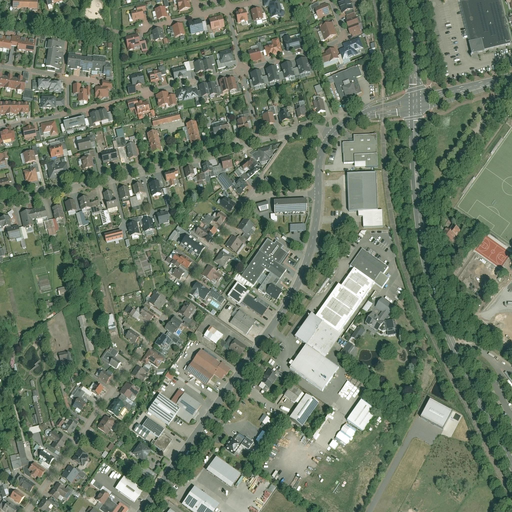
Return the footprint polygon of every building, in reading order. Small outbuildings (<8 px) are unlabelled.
[(13,0),(14,10),(21,10),(21,0),(13,0)] [(21,0),(21,10),(29,10),(29,0),(21,0)] [(29,0),(29,10),(37,10),(37,0),(29,0)] [(169,0),(170,1),(173,0),(176,0),(179,11),(191,8),(188,0),(169,0)] [(268,7),(271,18),(278,16),(280,17),(283,16),(285,14),(284,10),(281,9),(279,1),(274,2),(274,0),(263,0),(264,7),(268,7)] [(499,0),(460,0),(474,55),(511,46),(499,0)] [(351,3),(340,7),(342,14),(353,10),(351,3)] [(137,9),(130,11),(133,20),(144,18),(143,11),(146,10),(145,4),(136,6),(137,9)] [(331,15),(326,4),(314,8),(319,20),(331,15)] [(165,7),(155,9),(157,19),(167,17),(165,7)] [(260,7),(251,10),(254,21),(263,19),(260,7)] [(245,9),(235,11),(237,23),(248,20),(245,9)] [(351,38),(362,34),(358,25),(359,24),(355,14),(346,17),(348,22),(346,22),(348,28),(347,29),(351,38)] [(222,16),(209,19),(210,24),(206,25),(209,34),(213,33),(212,30),(225,26),(222,16)] [(201,19),(189,22),(191,34),(204,31),(201,19)] [(337,35),(332,22),(320,27),(324,40),(337,35)] [(185,35),(182,23),(172,26),(175,37),(185,35)] [(162,29),(152,31),(154,41),(165,38),(162,29)] [(138,34),(125,37),(128,51),(134,49),(133,46),(140,45),(141,52),(148,50),(145,40),(139,42),(138,34)] [(12,38),(0,35),(0,48),(12,51),(13,47),(19,48),(18,51),(35,54),(37,40),(12,36),(12,38)] [(300,48),(297,38),(291,40),(289,35),(283,37),(287,52),(300,48)] [(282,52),(278,38),(272,40),(273,44),(265,47),(267,56),(282,52)] [(344,48),(340,50),(343,60),(357,55),(356,52),(364,49),(360,38),(343,44),(344,48)] [(57,43),(48,42),(47,49),(50,49),(47,68),(56,69),(59,50),(56,50),(57,43)] [(339,59),(335,47),(324,51),(325,53),(318,55),(321,64),(329,61),(330,62),(339,59)] [(259,48),(248,50),(251,61),(261,59),(259,48)] [(234,61),(231,49),(220,51),(222,59),(217,60),(219,68),(226,67),(225,63),(234,61)] [(84,58),(71,56),(69,67),(81,69),(81,71),(94,73),(94,72),(103,73),(102,76),(111,77),(113,68),(108,68),(109,61),(94,59),(94,61),(84,60),(84,58)] [(252,79),(250,80),(252,88),(313,71),(311,64),(309,64),(307,58),(297,61),(299,67),(294,68),(292,62),(282,65),(283,71),(278,72),(276,66),(266,69),(268,75),(262,76),(260,70),(251,73),(252,79)] [(213,69),(211,59),(202,61),(204,71),(213,69)] [(204,71),(202,61),(193,63),(196,73),(204,71)] [(325,78),(328,85),(334,83),(340,101),(346,99),(348,104),(359,100),(357,94),(361,93),(356,78),(362,76),(358,66),(325,78)] [(188,77),(185,67),(172,69),(175,79),(188,77)] [(159,70),(149,73),(151,82),(162,80),(159,70)] [(144,83),(142,72),(131,75),(133,84),(127,85),(128,94),(136,92),(135,85),(144,83)] [(4,77),(2,89),(13,90),(15,79),(4,77)] [(238,90),(235,77),(227,79),(227,78),(219,80),(222,92),(230,90),(230,92),(238,90)] [(15,79),(13,90),(24,92),(25,80),(15,79)] [(45,79),(37,79),(37,89),(46,89),(46,88),(49,88),(49,92),(54,92),(54,93),(63,93),(63,89),(60,89),(60,82),(50,82),(50,80),(45,80),(45,79)] [(101,87),(96,87),(96,99),(105,100),(105,95),(110,95),(110,89),(113,89),(113,82),(101,81),(101,87)] [(218,94),(215,82),(206,84),(206,83),(199,84),(202,97),(209,95),(209,96),(218,94)] [(80,85),(73,85),(73,96),(78,95),(79,103),(89,102),(89,91),(80,91),(80,85)] [(199,97),(197,89),(191,90),(190,87),(181,89),(181,90),(176,91),(178,99),(183,98),(183,101),(199,97)] [(177,105),(174,95),(168,96),(168,93),(155,95),(158,107),(168,105),(169,107),(177,105)] [(55,98),(41,98),(41,109),(55,109),(55,106),(65,106),(65,99),(56,99),(55,98)] [(136,99),(126,101),(128,111),(136,109),(137,115),(139,115),(139,119),(141,118),(141,114),(149,112),(146,102),(142,103),(141,101),(137,102),(136,99)] [(323,100),(314,102),(316,113),(325,111),(323,100)] [(2,104),(3,115),(16,115),(16,103),(2,104)] [(16,103),(16,115),(29,114),(29,103),(16,103)] [(270,113),(262,115),(264,126),(274,123),(272,115),(275,114),(273,106),(269,107),(270,113)] [(304,107),(295,110),(297,118),(306,116),(304,107)] [(91,117),(87,118),(89,125),(90,128),(94,126),(93,124),(108,120),(109,123),(113,121),(111,112),(108,113),(106,108),(89,113),(91,117)] [(290,120),(288,111),(278,113),(280,122),(290,120)] [(181,119),(180,113),(152,120),(153,126),(181,119)] [(64,124),(61,125),(62,132),(89,125),(87,118),(84,119),(84,116),(63,122),(64,124)] [(245,119),(237,121),(238,124),(237,124),(239,132),(248,129),(245,119)] [(55,121),(41,124),(43,133),(50,132),(51,136),(58,134),(55,121)] [(199,131),(196,122),(186,124),(188,134),(199,131)] [(229,132),(227,122),(219,124),(221,134),(229,132)] [(221,134),(219,124),(211,126),(214,136),(221,134)] [(34,126),(22,129),(24,139),(36,136),(34,126)] [(0,134),(1,140),(0,140),(0,144),(12,142),(16,137),(14,130),(0,132),(0,134)] [(159,140),(157,131),(147,133),(149,143),(159,140)] [(201,141),(199,131),(188,134),(190,143),(201,141)] [(88,138),(77,141),(79,152),(92,149),(90,143),(95,142),(93,134),(87,136),(88,138)] [(138,157),(135,143),(127,145),(124,136),(116,139),(118,148),(126,146),(129,159),(138,157)] [(355,164),(355,169),(378,168),(378,156),(376,156),(376,136),(353,137),(353,143),(342,143),(342,164),(355,164)] [(162,150),(159,140),(149,143),(152,153),(162,150)] [(48,147),(51,158),(63,155),(60,144),(48,147)] [(33,151),(22,153),(25,164),(35,161),(34,156),(38,155),(35,145),(31,146),(33,151)] [(270,147),(257,150),(260,163),(270,160),(269,157),(272,156),(270,147)] [(115,149),(108,151),(111,162),(117,160),(115,149)] [(108,151),(101,153),(104,163),(111,162),(108,151)] [(7,153),(0,154),(0,169),(6,168),(4,159),(8,159),(7,153)] [(94,167),(91,156),(80,159),(83,169),(94,167)] [(230,157),(221,159),(223,169),(232,167),(230,157)] [(248,174),(251,177),(261,168),(251,157),(240,167),(245,172),(249,168),(252,171),(248,174)] [(55,161),(45,163),(49,180),(69,175),(66,163),(56,165),(55,161)] [(211,162),(202,165),(205,175),(213,172),(211,162)] [(34,169),(23,171),(25,181),(27,181),(28,184),(38,182),(36,173),(39,173),(37,164),(33,165),(34,169)] [(192,166),(184,169),(186,177),(195,175),(192,166)] [(177,171),(164,174),(166,182),(169,182),(170,188),(175,186),(173,180),(175,180),(174,176),(178,175),(177,171)] [(224,173),(216,179),(226,191),(233,186),(224,173)] [(7,179),(0,180),(0,190),(10,189),(8,182),(11,181),(10,174),(6,175),(7,179)] [(377,174),(344,175),(344,191),(349,191),(349,212),(359,212),(359,217),(363,217),(363,229),(383,228),(383,211),(378,211),(377,174)] [(235,187),(241,195),(246,192),(245,191),(249,187),(242,179),(236,183),(238,185),(235,187)] [(159,182),(149,184),(152,197),(162,195),(159,182)] [(141,184),(133,186),(135,195),(145,193),(144,188),(142,188),(141,184)] [(128,187),(118,190),(121,200),(129,198),(132,208),(139,206),(136,196),(131,198),(128,187)] [(111,191),(103,193),(107,209),(117,207),(115,197),(113,198),(111,191)] [(229,196),(224,192),(222,195),(225,197),(219,206),(230,213),(235,204),(227,199),(229,196)] [(88,197),(78,199),(81,210),(91,208),(90,204),(88,197)] [(93,203),(90,204),(91,208),(92,214),(102,212),(99,200),(93,202),(93,203)] [(306,213),(306,200),(274,202),(275,215),(306,213)] [(74,201),(65,203),(67,213),(76,211),(74,201)] [(268,210),(268,202),(256,205),(260,213),(268,210)] [(64,218),(61,206),(51,208),(55,220),(64,218)] [(44,207),(20,214),(23,227),(34,225),(34,221),(47,218),(44,207)] [(154,217),(157,229),(160,228),(160,225),(170,223),(167,212),(157,214),(157,216),(154,217)] [(228,217),(220,212),(213,222),(221,227),(228,217)] [(9,227),(7,216),(0,217),(0,218),(2,229),(9,227)] [(131,224),(127,224),(130,237),(140,234),(137,222),(139,222),(138,217),(130,219),(131,224)] [(152,219),(142,221),(144,232),(154,230),(152,219)] [(254,225),(244,219),(237,230),(247,236),(254,225)] [(56,235),(52,220),(46,221),(50,237),(56,235)] [(305,232),(305,225),(290,225),(290,233),(305,232)] [(6,229),(9,241),(21,238),(18,226),(6,229)] [(210,243),(217,231),(210,227),(207,231),(200,227),(195,234),(210,243)] [(454,236),(456,237),(459,232),(452,227),(449,232),(447,230),(444,235),(451,240),(454,236)] [(107,243),(126,239),(125,231),(105,234),(107,243)] [(205,248),(187,235),(181,244),(199,256),(205,248)] [(233,237),(227,247),(236,254),(243,244),(233,237)] [(266,239),(241,277),(254,285),(265,269),(269,272),(258,289),(265,294),(264,294),(275,302),(282,291),(274,285),(285,269),(279,266),(290,251),(274,240),(272,243),(266,239)] [(221,251),(214,262),(224,269),(231,258),(221,251)] [(133,253),(138,277),(150,274),(145,252),(138,254),(138,252),(133,253)] [(304,347),(289,370),(321,393),(337,370),(323,361),(343,332),(341,331),(373,285),(381,290),(388,280),(382,276),(387,270),(361,252),(350,268),(354,271),(342,289),(319,321),(310,315),(293,340),(304,347)] [(188,269),(192,263),(184,256),(183,258),(176,253),(172,258),(181,265),(182,264),(188,269)] [(209,266),(202,276),(211,282),(213,279),(219,283),(222,278),(216,274),(218,272),(209,266)] [(172,275),(180,280),(184,274),(176,268),(172,275)] [(189,295),(197,300),(199,298),(205,302),(211,293),(197,283),(189,295)] [(241,306),(242,303),(263,318),(269,310),(248,296),(250,293),(238,284),(229,297),(241,306)] [(69,292),(67,286),(58,288),(60,294),(69,292)] [(159,311),(165,302),(155,294),(149,303),(159,311)] [(372,314),(365,323),(380,334),(386,333),(387,338),(396,336),(395,331),(397,331),(396,321),(394,322),(393,320),(385,321),(388,316),(390,317),(396,308),(382,299),(376,308),(383,312),(379,318),(372,314)] [(364,310),(369,313),(374,304),(369,301),(364,310)] [(186,303),(178,314),(188,320),(195,310),(186,303)] [(140,316),(150,322),(155,315),(145,309),(140,316)] [(237,312),(229,323),(246,335),(254,323),(237,312)] [(116,329),(112,314),(104,316),(108,331),(116,329)] [(94,350),(85,316),(78,318),(86,352),(94,350)] [(168,331),(174,335),(182,323),(174,318),(171,323),(169,322),(164,329),(168,331)] [(209,327),(203,335),(216,344),(222,336),(209,327)] [(365,332),(359,328),(352,338),(358,342),(365,332)] [(134,344),(140,337),(130,330),(125,338),(134,344)] [(158,338),(153,345),(163,352),(171,341),(175,344),(179,339),(174,335),(168,331),(165,336),(163,335),(160,339),(158,338)] [(247,348),(235,339),(228,349),(240,358),(247,348)] [(348,342),(341,355),(347,358),(354,345),(348,342)] [(116,370),(120,363),(114,359),(118,353),(110,347),(108,351),(107,350),(101,359),(116,370)] [(199,347),(184,369),(203,382),(211,371),(220,377),(227,367),(199,347)] [(163,359),(149,350),(141,362),(147,366),(149,363),(158,368),(163,359)] [(65,352),(58,354),(60,361),(67,359),(69,367),(74,366),(71,352),(65,354),(65,352)] [(137,367),(131,376),(142,383),(146,377),(144,375),(145,373),(137,367)] [(106,384),(111,376),(103,371),(98,378),(106,384)] [(165,377),(171,381),(175,375),(169,371),(165,377)] [(267,372),(260,383),(268,388),(276,378),(267,372)] [(98,396),(103,389),(96,384),(91,391),(98,396)] [(139,392),(126,384),(120,394),(130,400),(133,395),(136,397),(139,392)] [(292,386),(285,396),(298,405),(288,419),(302,428),(319,404),(292,386)] [(73,408),(81,413),(87,404),(83,402),(84,400),(81,398),(84,393),(79,391),(73,401),(76,402),(73,408)] [(159,396),(148,411),(168,426),(175,416),(188,425),(200,407),(184,395),(175,407),(159,396)] [(38,424),(43,422),(37,396),(31,397),(38,424)] [(124,407),(114,400),(107,411),(117,418),(124,407)] [(421,418),(444,430),(453,412),(431,400),(421,418)] [(363,402),(349,421),(364,432),(378,413),(363,402)] [(269,423),(271,419),(264,415),(260,421),(267,426),(269,423)] [(108,436),(115,425),(104,418),(97,429),(108,436)] [(146,420),(141,428),(157,439),(152,446),(162,453),(171,441),(161,434),(163,431),(146,420)] [(72,435),(77,426),(68,421),(63,430),(72,435)] [(347,447),(357,430),(347,423),(336,440),(347,447)] [(27,429),(29,435),(41,432),(39,426),(27,429)] [(232,437),(229,436),(222,446),(231,452),(237,443),(253,454),(259,446),(236,431),(232,437)] [(263,431),(257,442),(263,445),(269,434),(263,431)] [(67,441),(52,432),(47,439),(54,443),(51,448),(59,454),(67,441)] [(331,447),(336,450),(340,445),(335,441),(331,447)] [(9,457),(12,470),(30,466),(28,461),(27,461),(22,442),(16,444),(19,454),(9,457)] [(141,445),(133,456),(144,464),(152,453),(141,445)] [(49,466),(54,459),(50,456),(51,455),(40,447),(34,456),(49,466)] [(83,468),(89,457),(79,450),(72,461),(83,468)] [(242,475),(217,458),(208,472),(233,489),(242,475)] [(46,471),(34,463),(28,471),(33,474),(31,477),(36,479),(37,478),(40,480),(46,471)] [(78,473),(68,467),(61,478),(71,485),(78,473)] [(34,486),(22,478),(17,486),(29,494),(34,486)] [(124,479),(116,491),(134,504),(142,492),(124,479)] [(56,484),(49,495),(58,500),(60,497),(64,499),(68,492),(56,484)] [(195,489),(183,507),(191,511),(214,511),(219,505),(195,489)] [(19,504),(24,496),(16,491),(11,498),(19,504)] [(124,511),(127,509),(118,504),(117,506),(110,501),(110,499),(108,498),(109,496),(101,491),(95,500),(103,505),(100,510),(103,511),(124,511)] [(46,511),(51,504),(43,500),(37,509),(42,511),(46,511)] [(2,511),(14,511),(17,509),(7,503),(1,511),(2,511)]
